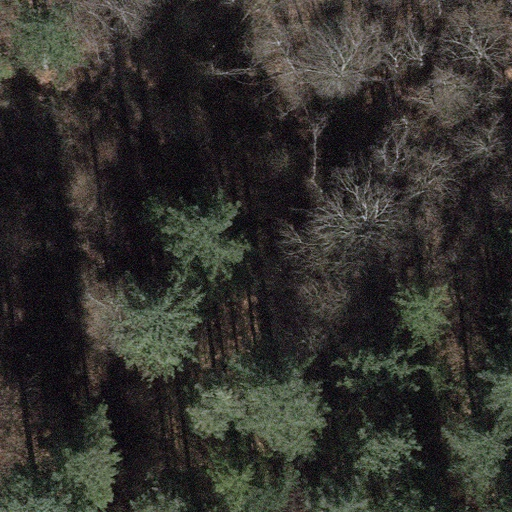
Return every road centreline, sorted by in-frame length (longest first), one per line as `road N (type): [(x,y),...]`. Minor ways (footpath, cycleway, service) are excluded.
road 1 (track): [(45,0),(176,155),(321,422)]
road 2 (track): [(511,78),(321,422),(294,511)]
